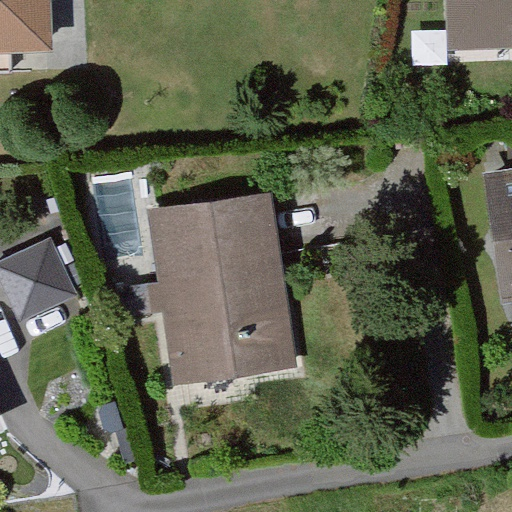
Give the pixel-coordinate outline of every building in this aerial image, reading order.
[(0,0),(0,63),(41,62),(39,0),(0,0)] [(511,50),(511,0),(449,0),(451,52),(511,50)] [(511,175),(496,177),(511,292),(511,175)] [(266,222),(263,203),(140,222),(167,395),(290,376),(266,222)] [(54,234),(0,257),(0,273),(20,319),(79,294),(54,234)]
